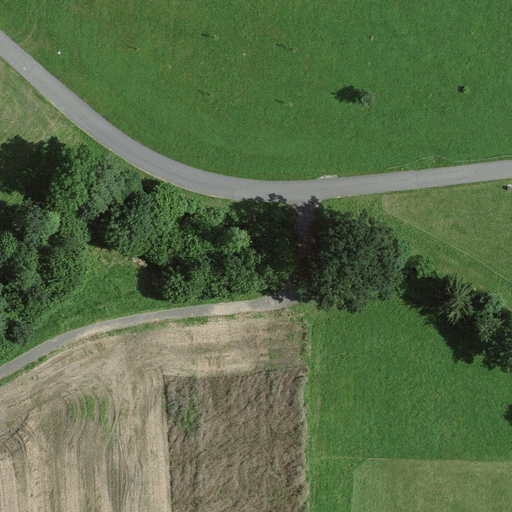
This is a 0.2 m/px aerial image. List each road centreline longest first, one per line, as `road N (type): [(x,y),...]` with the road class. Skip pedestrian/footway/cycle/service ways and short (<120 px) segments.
road 1 (residential): [(511,168),(301,190),(207,184),(171,174),(103,132),(0,42)]
road 2 (track): [(0,373),(126,319),(249,310),(277,300),(301,264),(301,190)]
